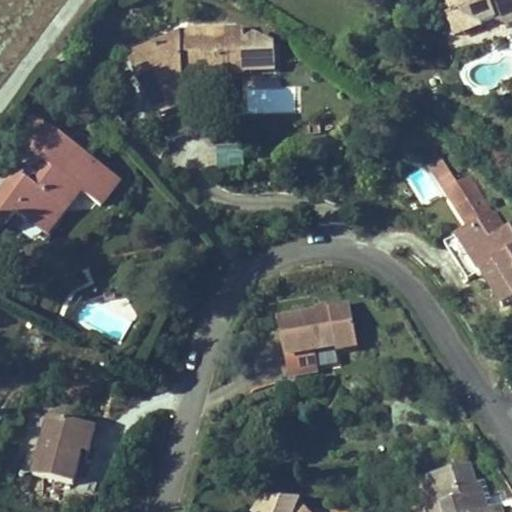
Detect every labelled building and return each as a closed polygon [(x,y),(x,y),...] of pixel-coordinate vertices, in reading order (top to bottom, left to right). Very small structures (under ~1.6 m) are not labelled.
[(454,0),(443,0),(446,7),(441,12),(449,29),(478,16),(457,7),(454,0)] [(511,0),(454,0),(457,7),(478,16),(485,12),(502,19),(511,15),(511,0)] [(223,35),(223,23),(164,20),(111,39),(134,104),(175,91),(167,61),(230,67),(230,64),(260,67),(262,45),(242,31),(223,35)] [(175,91),(134,104),(139,120),(180,107),(175,91)] [(69,183),(77,189),(95,201),(113,171),(21,111),(1,143),(40,168),(27,186),(16,180),(10,186),(0,178),(0,223),(4,230),(16,213),(23,217),(38,210),(49,216),(69,183)] [(215,165),(240,168),(243,145),(218,142),(215,165)] [(50,233),(77,189),(69,183),(49,216),(38,210),(23,217),(50,233)] [(471,202),(422,228),(443,273),(457,266),(468,261),(476,276),(480,273),(491,294),(511,283),(511,248),(497,218),(482,224),(471,202)] [(475,302),(491,294),(480,273),(476,276),(468,261),(457,266),(475,302)] [(82,278),(103,278),(103,264),(81,267),(82,278)] [(103,264),(103,278),(103,286),(119,285),(119,266),(103,264)] [(266,309),(271,348),(339,337),(335,299),(266,309)] [(53,475),(62,445),(72,413),(33,405),(18,466),(53,475)] [(72,413),(62,445),(75,447),(84,417),(72,413)] [(409,468),(420,492),(426,509),(425,511),(475,511),(477,509),(451,457),(409,468)] [(409,491),(420,492),(409,468),(401,471),(409,491)] [(331,511),(329,504),(290,503),(277,485),(271,511),(331,511)]
